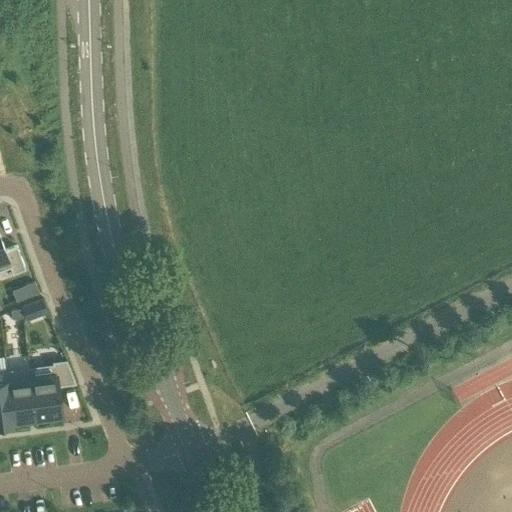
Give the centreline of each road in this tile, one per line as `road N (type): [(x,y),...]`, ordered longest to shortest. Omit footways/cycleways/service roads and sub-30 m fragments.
road 1 (residential): [(193,452),(107,228),(88,0)]
road 2 (residential): [(0,188),(22,193),(126,465)]
road 3 (residential): [(0,484),(126,465)]
